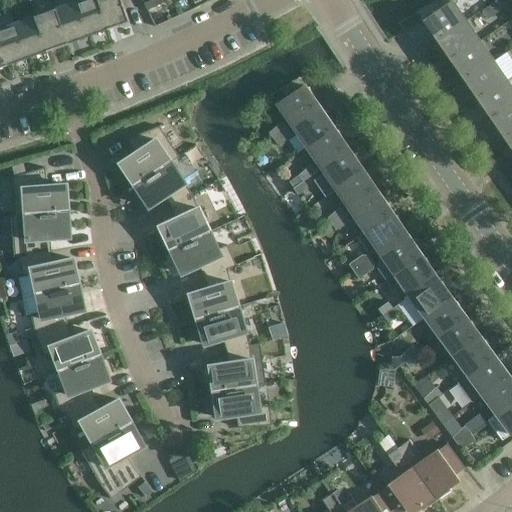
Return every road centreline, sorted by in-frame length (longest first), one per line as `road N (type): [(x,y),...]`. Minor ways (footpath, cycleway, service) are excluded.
road 1 (residential): [(169,430),(117,315),(96,192),(66,92)]
road 2 (residential): [(511,263),(327,0)]
road 3 (residential): [(274,0),(66,92)]
